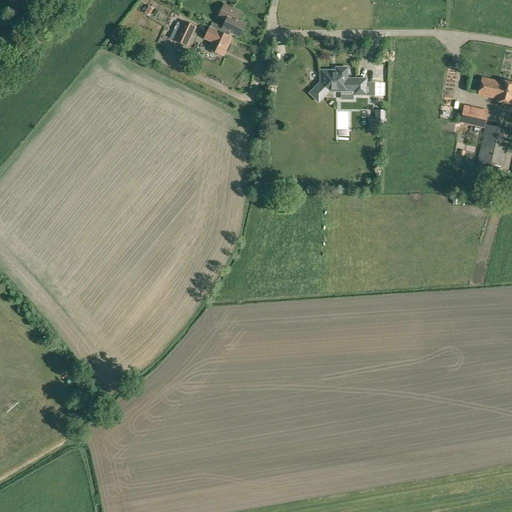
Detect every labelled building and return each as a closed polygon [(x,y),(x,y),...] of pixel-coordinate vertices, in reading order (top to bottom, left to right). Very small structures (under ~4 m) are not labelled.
[(32,0),(8,0),(16,11),(32,0)] [(228,37),(229,36),(231,32),(240,36),(245,24),(238,21),(242,13),(236,10),(224,5),(219,17),(226,20),(223,27),(212,22),(210,28),(228,37)] [(184,22),(181,26),(177,24),(170,38),(186,46),(195,27),(184,22)] [(228,37),(210,28),(205,38),(212,42),(209,49),(211,50),(211,51),(212,53),(216,55),(218,54),(221,55),(225,48),(226,48),(231,38),(229,36),(228,37)] [(321,83),(315,89),(314,91),(313,93),(314,95),(315,97),(317,98),(319,99),(321,98),(323,97),(329,91),(354,91),(354,94),(366,94),(366,79),(347,79),(347,68),(337,68),(337,72),(331,72),(331,71),(321,71),(321,83)] [(479,95),(495,99),(495,101),(511,104),(511,83),(499,80),(499,82),(482,78),(479,95)] [(483,113),(478,112),(464,110),(461,123),(475,126),(474,132),(480,133),(483,113)] [(351,124),(351,112),(342,111),(342,124),(351,124)] [(378,130),(378,126),(384,126),(384,111),(376,111),(376,122),(371,122),(371,130),(378,130)] [(511,131),(486,125),(478,161),(484,162),(504,167),(511,131)] [(484,162),(478,161),(477,161),(476,162),(473,162),(472,168),(474,168),(474,169),(477,170),(476,171),(479,171),(476,184),(479,185),(478,190),(487,193),(487,192),(492,193),(493,191),(489,190),(489,187),(494,189),(500,168),(483,164),(484,162)]
